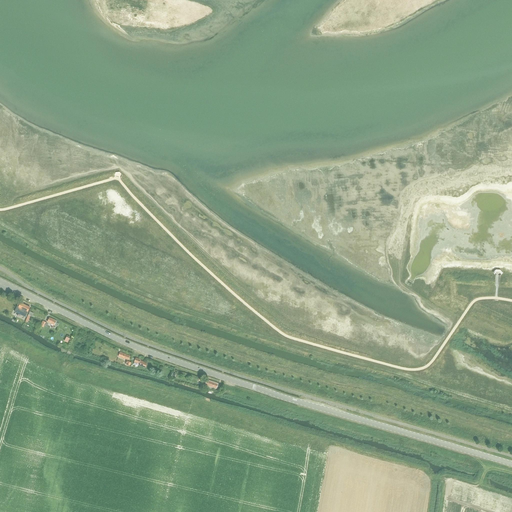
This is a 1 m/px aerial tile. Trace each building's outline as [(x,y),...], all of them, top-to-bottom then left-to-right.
[(25,317),(30,307),(21,303),(20,304),(18,304),(14,312),(25,317)] [(56,326),(58,323),(55,322),(56,321),(49,317),(47,320),(46,321),(56,326)] [(128,360),(129,356),(119,352),(118,356),(128,360)] [(145,367),(147,363),(140,360),(135,358),(134,362),(138,364),(138,365),(145,367)] [(199,378),(199,380),(205,383),(205,385),(216,389),(218,384),(206,380),(206,381),(199,378)]
